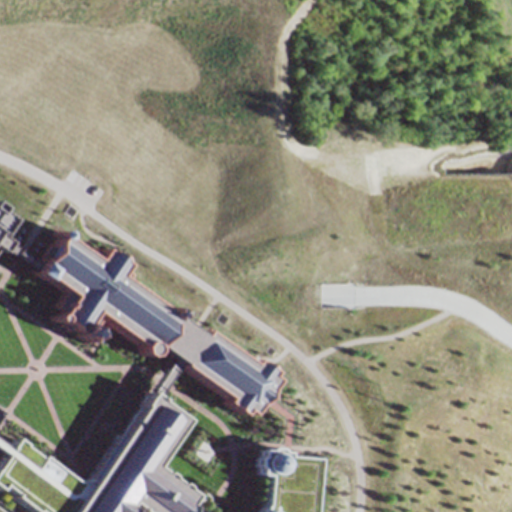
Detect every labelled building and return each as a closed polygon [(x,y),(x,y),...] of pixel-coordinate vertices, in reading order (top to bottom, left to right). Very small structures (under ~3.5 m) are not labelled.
[(0,0),(0,8),(8,0),(0,0)] [(199,10),(127,9),(126,82),(116,82),(116,96),(125,96),(125,182),(156,182),(156,189),(173,189),(173,182),(198,182),(199,10)] [(0,224),(8,214),(0,209),(0,224)] [(62,230),(39,264),(36,269),(71,294),(56,317),(67,324),(87,340),(104,316),(174,363),(251,413),(262,397),(274,377),(200,327),(118,272),(126,262),(116,254),(106,248),(97,256),(62,230)] [(35,511),(0,489),(0,252),(17,232),(183,349),(232,382),(127,511),(35,511)] [(158,246),(158,267),(185,267),(185,246),(158,246)] [(303,511),(307,453),(280,452),(270,442),(259,448),(255,459),(260,469),(258,504),(251,511),(303,511)]
